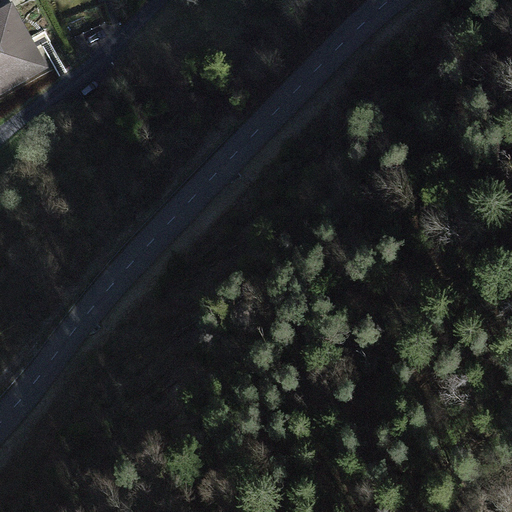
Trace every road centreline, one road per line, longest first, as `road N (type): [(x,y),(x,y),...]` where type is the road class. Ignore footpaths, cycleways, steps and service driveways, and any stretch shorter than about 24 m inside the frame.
road 1 (tertiary): [(0,407),(194,188),(384,0)]
road 2 (residential): [(151,0),(0,132)]
